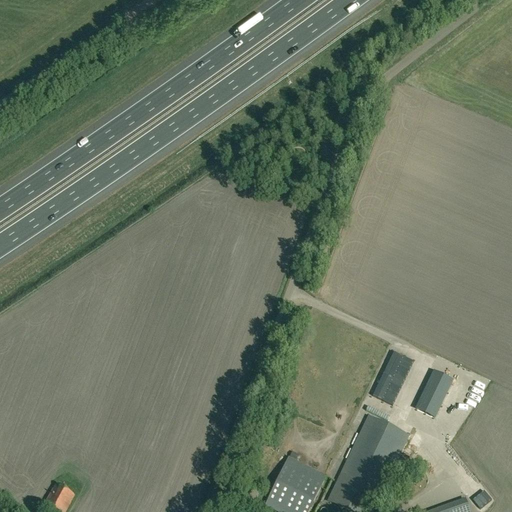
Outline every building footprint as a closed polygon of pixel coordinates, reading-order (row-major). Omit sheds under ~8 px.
[(452,381),(462,386),(470,369),(460,364),(452,381)] [(417,410),(436,419),(453,383),(434,374),(417,410)] [(441,426),(446,428),(453,410),(449,408),(441,426)] [(372,511),(405,445),(364,425),(328,501),(351,511),(372,511)] [(289,458),(265,506),(277,511),(308,511),(326,477),(289,458)] [(66,511),(75,496),(55,485),(44,506),(55,511),(66,511)] [(469,511),(465,500),(429,511),(469,511)]
